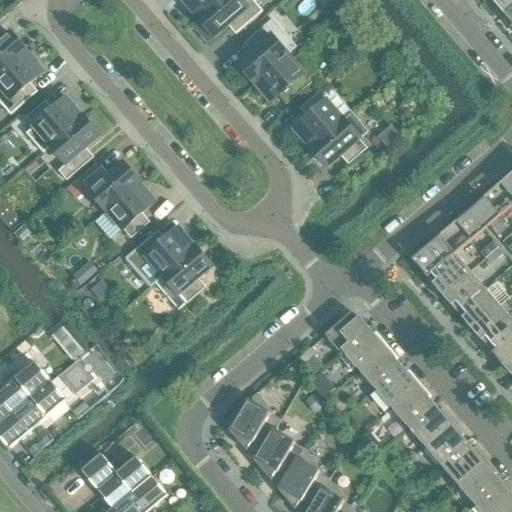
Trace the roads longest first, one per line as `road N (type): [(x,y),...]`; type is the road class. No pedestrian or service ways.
road 1 (residential): [(64,0),(59,30),(222,221),(277,222)]
road 2 (residential): [(247,511),(192,445),(191,433),(205,404),(338,290)]
road 3 (residential): [(277,222),(283,175),(133,0)]
road 4 (residential): [(511,455),(357,274)]
road 5 (residential): [(357,274),(511,140)]
